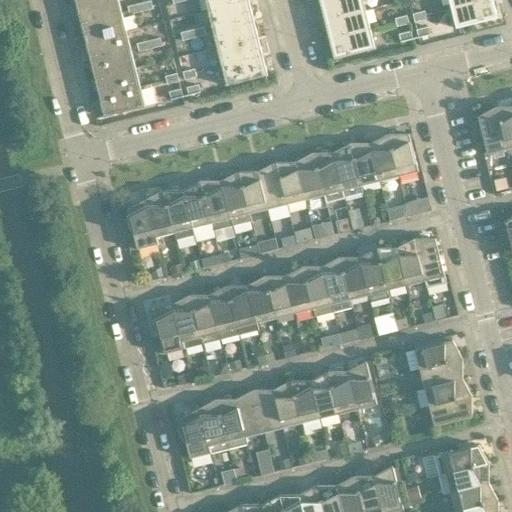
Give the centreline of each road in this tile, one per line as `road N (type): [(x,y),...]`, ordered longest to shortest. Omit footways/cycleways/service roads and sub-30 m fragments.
road 1 (unclassified): [(170,511),(79,157)]
road 2 (residential): [(511,410),(424,71)]
road 3 (residential): [(79,157),(308,99)]
road 4 (unclassified): [(79,157),(41,0)]
